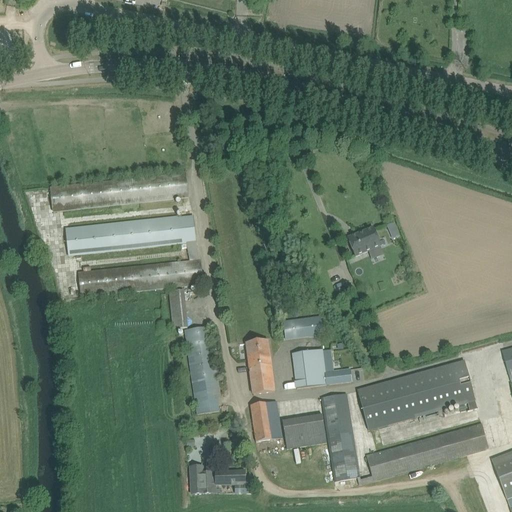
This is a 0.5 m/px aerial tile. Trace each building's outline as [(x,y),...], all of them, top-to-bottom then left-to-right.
[(53,213),(188,198),(186,174),(51,189),(53,213)] [(68,255),(196,242),(194,217),(66,231),(68,255)] [(395,224),(388,227),(391,235),(399,232),(396,225),(395,224)] [(348,239),(352,248),(355,257),(381,247),(373,228),(348,239)] [(82,298),(203,285),(201,261),(79,274),(82,298)] [(171,292),(174,330),(188,329),(185,291),(171,292)] [(286,340),(323,335),(321,318),(284,324),(286,340)] [(219,412),(217,398),(221,397),(210,328),(185,332),(197,415),(219,412)] [(274,393),(268,342),(247,345),(253,395),(274,393)] [(511,350),(502,353),(509,376),(511,383),(511,382),(511,350)] [(322,351),(293,354),(297,390),(317,387),(327,386),(322,352),(322,351)] [(331,351),(322,352),(327,386),(352,383),(352,381),(350,371),(334,373),(331,351)] [(465,361),(357,391),(369,432),(377,430),(393,425),(459,407),(461,413),(466,412),(465,406),(468,405),(470,411),(478,409),(465,361)] [(321,399),(331,456),(336,486),(350,484),(350,481),(357,479),(359,486),(489,450),(482,425),(367,457),(373,478),(361,481),(360,479),(347,395),(321,399)] [(256,443),(266,442),(282,439),(276,403),(251,407),(256,443)] [(283,422),(285,439),(287,450),(327,444),(322,416),(283,422)] [(194,442),(186,441),(186,450),(194,450),(194,442)] [(511,452),(492,460),(507,501),(511,499),(511,452)] [(204,467),(190,468),(191,496),(217,495),(216,485),(245,486),(245,471),(215,471),(215,475),(212,475),(212,473),(204,474),(204,467)]
